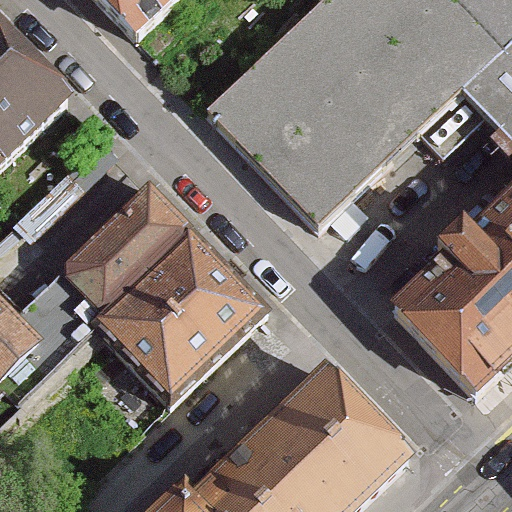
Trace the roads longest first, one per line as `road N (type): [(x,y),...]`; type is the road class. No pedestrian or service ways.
road 1 (residential): [(31,0),(491,480)]
road 2 (unknown): [(167,511),(325,370)]
